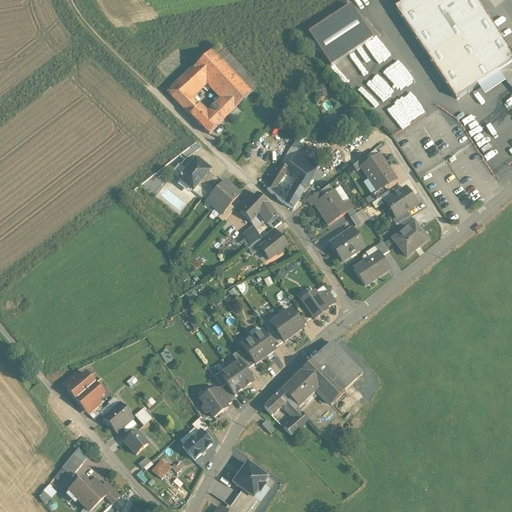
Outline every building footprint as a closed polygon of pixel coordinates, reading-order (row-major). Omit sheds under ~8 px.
[(412,0),(397,11),(457,101),(511,64),(511,53),(476,0),(412,0)] [(349,7),(308,35),(330,69),(372,41),(349,7)] [(249,79),(221,49),(213,56),(242,86),(249,79)] [(211,53),(193,70),(206,84),(224,103),(224,104),(232,112),(235,109),(250,94),(242,86),(213,56),(211,53)] [(511,65),(499,74),(511,89),(511,65)] [(193,70),(167,94),(185,112),(193,104),(189,100),(206,84),(193,70)] [(257,88),(249,79),(242,86),(250,94),(257,88)] [(224,103),(217,108),(226,118),(232,112),(224,104),(224,103)] [(203,115),(193,104),(185,112),(195,123),(203,115)] [(216,108),(206,118),(203,115),(195,123),(208,136),(226,118),(217,108),(216,108)] [(232,112),(226,118),(232,123),(241,114),(235,109),(232,112)] [(302,146),(295,143),(286,158),(292,162),(298,153),(302,146)] [(375,152),(365,159),(369,165),(379,158),(375,152)] [(292,162),(286,158),(266,191),(271,196),(276,190),(277,188),(287,171),(293,176),(307,160),(298,153),(292,162)] [(318,157),(312,164),(318,168),(323,162),(318,157)] [(186,172),(181,179),(180,178),(179,179),(180,180),(178,182),(192,193),(197,188),(208,174),(212,170),(197,158),(191,166),(186,172)] [(395,182),(379,158),(369,165),(361,170),(369,182),(377,193),(377,194),(383,190),(395,182)] [(365,159),(352,168),(356,174),(361,170),(369,165),(365,159)] [(312,164),(307,160),(293,176),(298,180),(294,188),(303,193),(312,178),(318,168),(312,164)] [(185,161),(180,167),(186,172),(191,166),(185,161)] [(318,168),(312,178),(317,181),(323,171),(318,168)] [(217,181),(208,174),(197,188),(206,195),(210,190),(217,181)] [(364,185),(372,197),(377,193),(369,182),(364,185)] [(215,194),(207,203),(221,215),(222,216),(230,207),(239,196),(224,184),(215,194)] [(328,187),(318,195),(321,200),(332,193),(328,187)] [(294,188),(287,198),(283,196),(276,190),(271,196),(279,203),(293,211),(303,193),(294,188)] [(206,195),(203,199),(207,203),(215,194),(210,190),(206,195)] [(346,203),(338,190),(332,193),(341,207),(346,203)] [(383,190),(377,194),(377,193),(372,197),(376,203),(378,201),(386,195),(383,190)] [(395,197),(385,203),(386,204),(391,212),(411,199),(405,190),(395,197)] [(386,195),(378,201),(382,206),(386,204),(385,203),(395,197),(392,192),(386,195)] [(341,207),(332,193),(321,200),(311,207),(310,208),(311,209),(313,207),(327,228),(346,215),(352,211),(346,203),(341,207)] [(317,195),(307,203),(311,207),(321,200),(318,195),(317,195)] [(268,206),(257,196),(239,214),(250,224),(258,216),(268,226),(271,223),(277,218),(268,206)] [(411,199),(391,212),(396,220),(408,212),(408,213),(409,212),(416,207),(411,199)] [(230,207),(222,216),(221,215),(217,220),(222,224),(234,211),(230,207)] [(352,211),(346,215),(350,220),(355,216),(352,211)] [(350,220),(349,220),(356,230),(367,222),(361,212),(355,216),(350,220)] [(397,227),(410,219),(413,217),(409,212),(408,213),(408,212),(396,220),(394,222),(397,227)] [(250,224),(239,214),(235,219),(244,228),(248,226),(248,225),(250,224)] [(277,218),(271,223),(275,228),(281,224),(277,218)] [(410,219),(397,227),(403,233),(413,224),(414,225),(414,224),(410,219)] [(261,239),(250,224),(248,225),(248,226),(244,228),(241,231),(244,236),(245,236),(253,246),(261,240),(260,239),(261,239)] [(392,242),(394,244),(406,259),(428,241),(414,225),(413,224),(403,233),(392,242)] [(253,246),(250,248),(248,250),(251,256),(259,250),(277,236),(272,231),(261,240),(253,246)] [(352,231),(330,246),(341,264),(364,249),(352,231)] [(277,236),(259,250),(268,261),(274,256),(277,257),(280,254),(280,251),(286,247),(277,236)] [(382,244),(374,249),(377,254),(378,254),(381,259),(389,254),(382,244)] [(377,254),(353,271),(364,288),(390,271),(381,259),(378,254),(377,254)] [(193,269),(179,278),(184,288),(188,286),(185,280),(196,274),(193,269)] [(335,304),(328,293),(318,300),(326,311),(335,304)] [(314,294),(301,304),(314,321),(327,312),(326,311),(318,300),(314,294)] [(290,312),(280,319),(293,337),(303,330),(302,329),(294,318),(290,312)] [(307,325),(299,315),(294,318),(302,329),(307,325)] [(293,337),(280,319),(270,326),(283,343),(283,344),(293,337)] [(283,343),(275,333),(270,336),(278,347),(283,343)] [(265,340),(261,334),(252,341),(265,360),(274,353),(273,350),(265,340)] [(278,347),(270,336),(265,340),(273,350),(278,347)] [(265,360),(252,341),(242,348),(247,355),(254,366),(255,367),(265,360)] [(330,344),(313,361),(345,392),(362,376),(330,344)] [(168,352),(162,355),(166,364),(172,362),(168,352)] [(242,358),(238,353),(232,357),(237,364),(238,364),(244,373),(249,369),(242,358)] [(254,366),(247,355),(242,358),(249,369),(254,366)] [(345,392),(313,361),(306,368),(311,374),(305,381),(316,392),(330,406),(345,392)] [(244,373),(238,364),(237,364),(229,370),(243,390),(252,384),(244,373)] [(306,368),(299,375),(305,381),(311,374),(306,368)] [(221,376),(220,377),(226,385),(234,397),(243,390),(229,370),(221,376)] [(226,385),(220,377),(221,376),(219,374),(214,378),(221,389),(226,385)] [(70,388),(67,391),(76,401),(94,386),(85,375),(80,379),(70,388)] [(299,375),(281,393),(295,408),(297,410),(316,392),(305,381),(299,375)] [(67,384),(70,388),(80,379),(76,376),(67,384)] [(94,386),(76,401),(85,412),(87,410),(97,401),(103,396),(94,386)] [(221,389),(215,393),(226,408),(232,404),(221,389)] [(214,391),(200,401),(204,406),(203,407),(202,411),(204,414),(207,414),(209,413),(213,419),(227,409),(226,408),(215,393),(214,391)] [(295,408),(281,393),(264,410),(271,418),(282,407),(288,414),(295,408)] [(114,400),(108,405),(114,412),(120,406),(114,400)] [(97,401),(87,410),(91,415),(98,409),(101,406),(97,401)] [(120,406),(114,412),(103,422),(117,436),(134,421),(120,406)] [(297,410),(295,408),(288,414),(294,420),(295,421),(301,415),(297,410)] [(91,415),(89,416),(93,421),(99,416),(102,414),(98,409),(91,415)] [(142,410),(134,418),(139,423),(147,415),(142,410)] [(147,415),(139,423),(143,428),(151,421),(147,415)] [(294,420),(283,430),(291,438),(308,422),(301,415),(295,421),(294,420)] [(200,419),(192,426),(199,433),(200,433),(201,434),(207,429),(200,419)] [(274,432),(267,425),(263,429),(270,436),(274,432)] [(146,445),(136,433),(124,444),(128,449),(129,449),(137,458),(144,452),(149,447),(146,445)] [(199,433),(182,449),(194,462),(212,446),(201,434),(200,433),(199,433)] [(79,448),(61,470),(72,478),(89,457),(79,448)] [(146,459),(138,466),(142,471),(150,463),(146,459)] [(180,460),(171,470),(178,476),(187,466),(180,460)] [(162,482),(171,470),(160,462),(151,473),(162,482)] [(242,492),(253,500),(253,499),(258,493),(259,494),(264,487),(263,486),(267,479),(247,465),(233,485),(242,492)] [(93,493),(81,481),(69,493),(87,511),(90,511),(104,499),(107,496),(101,490),(99,487),(93,493)] [(119,499),(107,485),(101,490),(107,496),(104,499),(112,506),(119,499)] [(46,489),(39,498),(44,505),(54,494),(46,489)] [(229,509),(234,511),(249,511),(257,502),(253,499),(253,500),(242,492),(229,509)]
